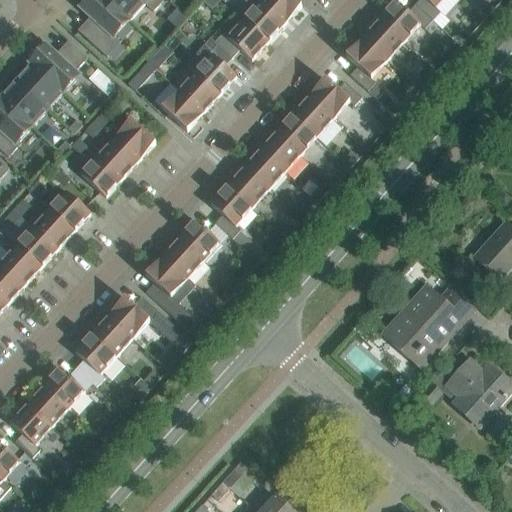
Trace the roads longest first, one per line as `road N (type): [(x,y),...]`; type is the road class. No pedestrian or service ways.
road 1 (residential): [(359,0),(0,392)]
road 2 (tertiary): [(264,328),(511,52)]
road 3 (tertiary): [(97,511),(264,328)]
road 4 (residential): [(416,469),(264,328)]
